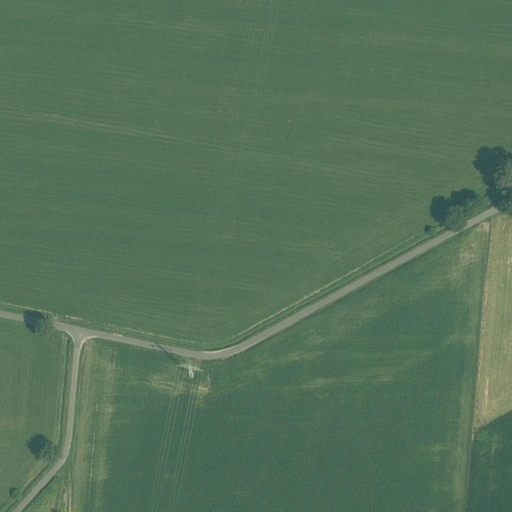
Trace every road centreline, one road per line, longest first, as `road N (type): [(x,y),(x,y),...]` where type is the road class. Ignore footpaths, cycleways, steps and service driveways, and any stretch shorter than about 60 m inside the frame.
road 1 (unclassified): [(79,331),(212,356),(511,202)]
road 2 (unclassified): [(11,511),(64,451),(79,331)]
